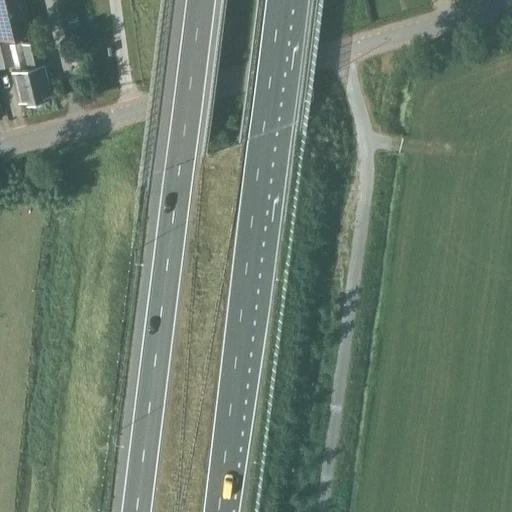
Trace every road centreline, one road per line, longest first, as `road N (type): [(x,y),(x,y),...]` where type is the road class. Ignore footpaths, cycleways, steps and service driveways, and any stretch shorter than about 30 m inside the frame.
road 1 (motorway): [(199,0),(134,511)]
road 2 (motorway): [(218,511),(281,0)]
road 3 (unclassified): [(342,50),(366,132),(367,190),(321,511)]
road 4 (tertiary): [(0,148),(342,50)]
road 5 (tertiary): [(342,50),(511,0)]
